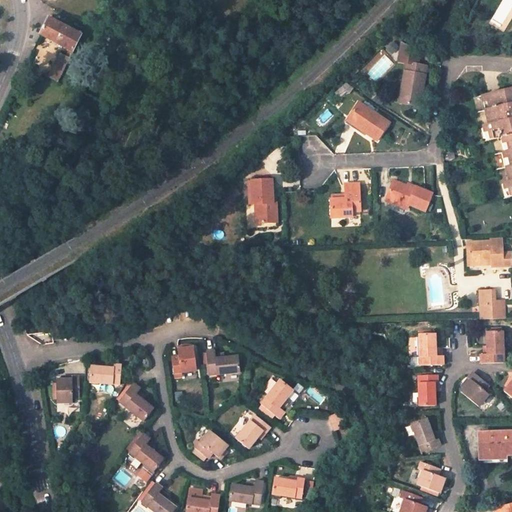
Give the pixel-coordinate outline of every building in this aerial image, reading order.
[(73,52),(81,35),(49,18),(40,35),(70,50),(73,52)] [(398,62),(406,63),(401,87),(405,88),(402,103),(420,106),(427,67),(417,65),(420,52),(402,43),(398,62)] [(67,57),(60,53),(49,78),(59,83),(70,59),(67,57)] [(511,88),(487,94),(491,110),(484,111),(488,125),(487,126),(491,141),(498,139),(499,136),(501,139),(506,138),(509,151),(507,152),(510,166),(506,167),(509,182),(507,182),(510,196),(511,196),(511,88)] [(487,94),(480,96),(484,111),(491,110),(487,94)] [(389,123),(359,103),(350,118),(364,127),(362,130),(377,141),(389,123)] [(350,118),(346,123),(360,133),(362,130),(364,127),(350,118)] [(487,126),(481,127),(485,142),(491,141),(487,126)] [(506,138),(501,139),(504,152),(507,152),(509,151),(506,138)] [(504,152),(502,153),(506,167),(510,166),(507,152),(504,152)] [(272,180),(252,182),(252,204),(255,204),(256,223),(277,222),(276,203),(273,203),(272,195),(272,180)] [(425,211),(432,194),(415,187),(414,190),(407,187),(393,181),(386,198),(408,206),(409,205),(425,211)] [(507,182),(502,184),(505,197),(510,196),(507,182)] [(359,185),(345,185),(345,195),(345,200),(332,200),(330,200),(331,218),(352,217),(352,212),(359,211),(359,185)] [(386,198),(385,201),(407,210),(408,206),(386,198)] [(511,255),(511,252),(502,253),(502,239),(490,239),(490,242),(467,242),(468,265),(493,265),(493,268),(493,270),(511,268),(511,255)] [(494,291),(479,292),(481,320),(504,318),(504,301),(494,302),(494,291)] [(61,339),(60,330),(52,331),(53,340),(61,339)] [(52,331),(46,332),(47,344),(54,343),(53,340),(52,331)] [(504,363),(503,332),(486,332),(487,346),(487,354),(483,354),(480,355),(481,364),(504,363)] [(419,366),(444,365),(443,356),(440,357),(436,357),(436,348),(435,334),(418,334),(419,366)] [(197,371),(194,347),(189,348),(178,349),(179,357),(172,358),(174,379),(183,378),(182,375),(182,373),(190,372),(197,371)] [(209,376),(240,373),(238,357),(225,358),(216,359),(216,355),(215,351),(207,352),(209,376)] [(120,385),(121,365),(114,365),(114,368),(106,368),(91,367),(89,383),(120,385)] [(484,391),(489,385),(472,372),(467,378),(470,379),(463,388),(460,391),(479,407),(489,395),(484,391)] [(418,376),(419,406),(435,406),(435,390),(434,382),(437,382),(438,382),(438,375),(418,376)] [(57,403),(73,403),(73,398),(80,397),(79,376),(73,376),(73,379),(61,379),(56,380),(57,403)] [(511,377),(503,386),(506,388),(511,380),(511,377)] [(467,378),(460,386),(463,388),(470,379),(467,378)] [(282,410),(287,403),(291,405),(299,395),(280,380),(261,404),(273,414),(279,419),(285,412),(282,410)] [(119,402),(144,421),(154,408),(143,400),(136,394),(138,391),(141,388),(134,383),(119,402)] [(143,400),(146,397),(138,391),(136,394),(143,400)] [(261,404),(258,408),(271,418),(273,414),(261,404)] [(329,418),(334,432),(347,427),(342,414),(329,418)] [(236,439),(250,449),(258,439),(264,432),(266,433),(271,428),(254,415),(236,439)] [(421,453),(441,446),(438,438),(437,439),(434,440),(432,434),(426,418),(411,424),(421,453)] [(511,455),(511,430),(477,432),(478,461),(507,460),(507,456),(511,455)] [(226,449),(228,446),(209,431),(201,442),(196,439),(191,446),(192,447),(204,456),(208,459),(213,454),(219,458),(226,449)] [(258,439),(261,441),(266,433),(264,432),(258,439)] [(143,463),(154,472),(163,459),(153,451),(146,445),(149,442),(151,439),(144,434),(129,452),(143,463)] [(153,451),(155,447),(149,442),(146,445),(153,451)] [(189,450),(202,460),(204,456),(192,447),(189,450)] [(219,458),(222,460),(229,452),(226,449),(219,458)] [(421,462),(418,469),(420,469),(422,470),(438,475),(441,469),(421,462)] [(140,467),(151,475),(154,472),(143,463),(140,467)] [(440,493),(445,478),(438,475),(422,470),(420,478),(417,486),(440,493)] [(295,498),(302,499),(305,479),(297,477),(297,481),(298,482),(295,498)] [(295,498),(298,482),(297,481),(289,480),(274,478),(272,494),(295,498)] [(308,500),(313,480),(305,479),(302,499),(308,500)] [(231,485),(229,501),(261,506),(264,481),(256,480),(255,483),(255,488),(246,487),(231,485)] [(141,502),(154,511),(173,511),(177,508),(166,500),(158,494),(161,491),(163,489),(156,483),(141,502)] [(166,500),(168,497),(161,491),(158,494),(166,500)] [(402,507),(400,511),(425,511),(427,506),(420,504),(422,498),(403,491),(400,497),(402,498),(405,498),(402,507)] [(188,498),(185,511),(217,511),(220,496),(212,495),(211,497),(210,501),(202,500),(188,498)] [(511,511),(511,503),(495,507),(496,511),(511,511)]
